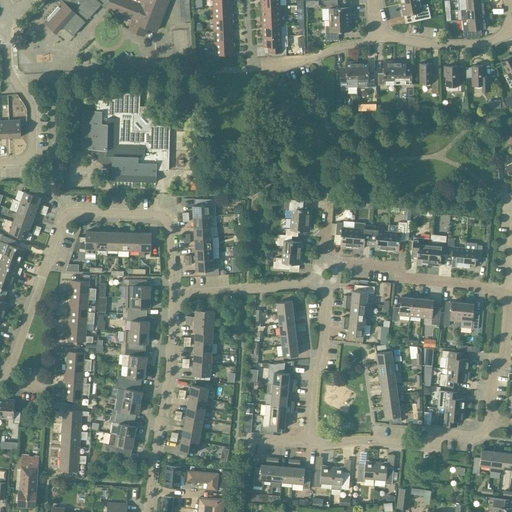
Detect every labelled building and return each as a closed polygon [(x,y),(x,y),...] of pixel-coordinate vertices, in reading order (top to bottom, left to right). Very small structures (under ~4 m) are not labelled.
[(61,26),(72,36),(100,3),(97,0),(59,0),(40,23),(54,34),(61,26)] [(147,29),(156,32),(168,0),(105,0),(103,7),(131,18),(126,30),(144,37),(147,29)] [(325,9),(322,9),(322,20),(330,20),(350,19),(349,7),(338,8),(337,0),(330,0),(325,0),(325,9)] [(420,0),(418,0),(401,4),(404,16),(415,14),(417,21),(427,19),(431,18),(429,10),(428,4),(422,5),(420,0)] [(459,0),(461,10),(484,7),(483,2),(484,2),(491,1),(490,0),(459,0)] [(280,5),(262,6),(262,16),(280,16),(280,5)] [(232,6),(213,7),(214,19),(232,18),(232,6)] [(492,13),(484,13),(484,7),(461,10),(462,20),(485,18),(492,17),(492,13)] [(280,16),(262,16),(263,27),(281,26),(280,16)] [(482,36),(481,29),(486,28),(485,22),(493,21),(492,17),(485,18),(462,20),(463,31),(463,37),(482,36)] [(232,18),(214,19),(214,31),(233,30),(232,18)] [(339,32),(350,31),(350,19),(330,20),(330,26),(326,26),(326,32),(326,40),(339,40),(339,32)] [(281,26),(263,27),(263,37),(281,36),(287,36),(287,26),(281,26)] [(233,30),(214,31),(215,43),(233,42),(233,30)] [(281,36),(263,37),(264,47),(268,47),(268,53),(272,53),(286,52),(286,46),(288,46),(287,36),(281,36)] [(233,42),(215,43),(215,55),(234,54),(233,42)] [(511,56),(502,62),(509,75),(505,77),(510,87),(511,86),(511,56)] [(368,61),(357,62),(357,83),(357,87),(374,87),(374,85),(374,71),(368,71),(368,61)] [(385,85),(385,81),(395,80),(395,61),(384,61),(384,73),(378,73),(378,85),(385,85)] [(405,61),(395,61),(395,80),(395,84),(412,84),(412,67),(406,67),(405,61)] [(346,68),(340,68),(340,70),(341,90),(347,90),(347,87),(357,87),(357,83),(357,62),(346,62),(346,68)] [(438,74),(432,75),(432,63),(420,63),(420,83),(431,83),(432,94),(438,93),(438,74)] [(458,66),(446,66),(446,86),(446,88),(447,89),(458,89),(458,91),(464,91),(464,79),(458,79),(458,67),(458,66)] [(484,66),(472,66),(472,85),(482,85),(482,91),(484,91),(490,91),(490,77),(490,75),(484,75),(484,66)] [(218,115),(217,145),(253,146),(255,86),(225,85),(224,115),(218,115)] [(83,111),(82,149),(94,149),(94,155),(106,168),(112,168),(112,180),(156,182),(156,169),(162,170),(169,170),(169,151),(170,126),(158,125),(158,117),(147,108),(139,107),(140,94),(114,93),(114,99),(96,99),(95,111),(83,111)] [(0,137),(10,137),(9,120),(0,120),(0,137)] [(9,120),(10,137),(21,137),(20,120),(9,120)] [(24,191),(20,202),(37,208),(39,204),(41,197),(24,191)] [(14,199),(10,209),(17,212),(33,218),(37,208),(20,202),(14,199)] [(193,217),(211,216),(215,215),(215,199),(194,199),(195,205),(192,205),(193,217)] [(285,199),(285,208),(288,208),(292,209),(291,219),(311,220),(311,210),(309,209),(310,201),(285,199)] [(404,207),(403,220),(411,220),(412,208),(404,207)] [(33,218),(17,212),(13,222),(30,228),(33,218)] [(215,215),(211,216),(193,217),(194,227),(211,226),(216,226),(215,215)] [(311,220),(291,219),(290,229),(286,229),(286,235),(292,236),(298,236),(298,230),(310,231),(311,220)] [(32,233),(28,232),(30,228),(13,222),(9,233),(30,240),(32,233)] [(354,228),(352,248),(363,249),(364,244),(370,244),(372,225),(365,224),(365,223),(354,222),(354,228)] [(388,231),(387,251),(398,252),(399,241),(405,241),(407,223),(398,222),(398,226),(389,225),(388,231)] [(337,223),(336,235),(342,235),(341,247),(352,248),(354,228),(343,227),(343,223),(337,223)] [(387,251),(388,231),(378,230),(378,225),(372,225),(370,244),(376,245),(375,250),(387,251)] [(211,226),(194,227),(194,238),(212,237),(211,226)] [(96,254),(97,249),(97,231),(86,231),(86,239),(79,238),(79,252),(85,252),(85,254),(96,254)] [(97,231),(97,249),(107,249),(108,232),(97,231)] [(108,232),(107,249),(118,250),(119,232),(108,232)] [(119,232),(118,250),(129,250),(130,232),(119,232)] [(130,232),(129,250),(140,250),(140,233),(130,232)] [(151,251),(151,233),(140,233),(140,250),(139,257),(144,257),(145,251),(151,251)] [(0,240),(0,245),(5,248),(3,254),(21,260),(25,250),(13,246),(15,240),(3,236),(2,235),(0,240)] [(291,241),(292,236),(286,235),(278,235),(277,245),(283,246),(282,252),(302,253),(303,243),(293,242),(293,241),(291,241)] [(212,237),(194,238),(195,249),(213,248),(212,237)] [(428,265),(430,239),(413,237),(412,256),(418,257),(417,263),(428,265)] [(430,239),(428,265),(440,266),(441,256),(442,254),(447,254),(448,242),(431,241),(431,239),(430,239)] [(448,242),(447,254),(452,255),(451,257),(452,257),(452,267),(463,268),(465,248),(454,247),(454,243),(448,242)] [(465,248),(463,268),(474,269),(475,263),(481,263),(481,258),(482,245),(476,245),(476,243),(466,243),(466,242),(465,242),(465,248)] [(213,248),(195,249),(196,260),(213,259),(213,248)] [(273,261),(273,268),(289,269),(290,263),(299,264),(301,264),(302,253),(282,252),(282,258),(276,258),(276,262),(273,261)] [(0,264),(21,272),(22,269),(19,267),(21,260),(3,254),(1,260),(0,259),(0,264)] [(218,258),(213,259),(196,260),(196,271),(205,270),(206,276),(219,275),(218,264),(218,258)] [(0,275),(14,281),(16,274),(20,275),(21,272),(0,264),(0,275)] [(14,281),(0,275),(0,294),(5,296),(7,290),(10,291),(14,281)] [(150,286),(146,286),(147,280),(124,279),(124,286),(125,286),(125,297),(150,297),(150,286)] [(72,280),(71,293),(96,294),(96,289),(89,288),(89,282),(85,281),(81,281),(72,280)] [(355,285),(354,291),(352,291),(352,296),(345,295),(344,301),(367,303),(368,293),(374,293),(374,287),(355,285)] [(96,294),(71,293),(70,305),(88,306),(88,300),(95,300),(96,294)] [(123,314),(147,315),(147,308),(150,308),(150,297),(125,297),(125,307),(123,307),(123,314)] [(399,315),(410,316),(412,298),(401,297),(400,307),(393,307),(392,320),(398,321),(399,315)] [(412,298),(410,316),(421,317),(423,299),(412,298)] [(433,307),(434,300),(423,299),(421,317),(432,318),(431,324),(439,325),(441,308),(433,307)] [(0,300),(0,312),(5,314),(9,304),(0,300)] [(278,314),(293,312),(292,301),(277,303),(278,314)] [(372,304),(367,303),(344,301),(344,307),(351,307),(350,312),(366,314),(371,315),(372,304)] [(444,312),(443,325),(450,326),(450,320),(461,321),(463,303),(452,301),(452,302),(451,313),(444,312)] [(461,321),(460,328),(471,329),(478,329),(479,311),(473,311),(474,304),(463,303),(461,321)] [(88,306),(70,305),(69,317),(94,318),(95,313),(87,312),(88,306)] [(200,306),(200,310),(195,309),(195,316),(186,315),(185,324),(194,325),(194,332),(195,332),(213,333),(214,311),(212,310),(212,307),(200,306)] [(293,312),(278,314),(279,324),(294,323),(293,312)] [(365,325),(366,314),(350,312),(350,317),(344,317),(343,323),(365,325)] [(131,321),(131,331),(148,332),(149,321),(146,321),(147,315),(123,314),(123,320),(131,321)] [(94,318),(69,317),(69,329),(86,330),(87,324),(94,324),(94,318)] [(294,323),(279,324),(280,335),(296,333),(294,323)] [(363,342),(363,336),(365,325),(343,323),(342,328),(349,329),(348,334),(355,335),(355,342),(363,342)] [(382,326),(380,343),(387,344),(389,327),(382,326)] [(86,330),(69,329),(68,341),(93,343),(93,337),(86,336),(86,330)] [(126,348),(145,350),(146,343),(148,344),(148,332),(131,331),(124,331),(123,342),(121,341),(121,348),(126,348)] [(195,332),(195,343),(212,344),(213,333),(195,332)] [(296,333),(280,335),(282,346),(297,344),(296,333)] [(422,339),(422,347),(435,347),(435,339),(422,339)] [(194,353),(211,355),(212,344),(195,343),(194,353)] [(282,346),(277,346),(278,356),(283,356),(283,357),(298,355),(297,344),(282,346)] [(147,357),(145,356),(145,350),(126,348),(121,348),(120,354),(122,355),(121,365),(128,366),(146,368),(147,357)] [(66,364),(91,365),(92,360),(84,359),(85,352),(67,351),(66,364)] [(392,351),(376,353),(378,364),(393,362),(399,361),(401,361),(401,356),(394,357),(395,357),(393,358),(392,351)] [(443,351),(442,357),(446,358),(445,368),(448,368),(468,370),(469,359),(462,359),(463,353),(455,352),(443,351)] [(193,364),(211,365),(211,355),(194,353),(193,364)] [(393,362),(378,364),(379,375),(395,373),(401,372),(399,361),(393,362)] [(289,374),(284,373),(285,363),(274,364),(269,364),(267,383),(288,385),(291,385),(296,385),(296,380),(289,379),(289,374)] [(91,365),(66,364),(65,376),(83,377),(83,370),(91,371),(91,365)] [(211,365),(193,364),(193,375),(210,376),(211,365)] [(122,382),(141,385),(142,379),(145,379),(146,368),(128,366),(127,377),(118,375),(117,381),(122,382)] [(460,387),(461,381),(467,381),(468,370),(448,368),(447,375),(440,374),(439,385),(460,387)] [(381,386),(396,383),(395,373),(379,375),(381,386)] [(83,377),(65,376),(65,388),(90,389),(90,384),(83,383),(83,377)] [(142,392),(140,391),(141,385),(122,382),(117,381),(116,388),(118,388),(117,398),(140,403),(142,392)] [(267,383),(266,394),(272,394),(287,395),(288,390),(295,391),(296,385),(291,385),(288,385),(267,383)] [(382,396),(398,394),(396,383),(381,386),(382,396)] [(189,396),(207,399),(209,388),(191,385),(189,396)] [(90,389),(65,388),(64,400),(81,401),(82,394),(89,395),(90,389)] [(438,401),(438,408),(444,408),(464,410),(465,399),(459,399),(460,392),(452,392),(439,390),(438,401)] [(271,405),(286,406),(287,395),(272,394),(271,405)] [(384,407),(399,405),(398,394),(382,396),(384,407)] [(187,407),(205,410),(207,399),(189,396),(187,407)] [(111,415),(135,419),(136,413),(138,414),(140,403),(117,398),(115,409),(112,409),(111,415)] [(4,399),(3,418),(9,419),(8,426),(11,429),(12,429),(12,438),(18,438),(19,424),(20,412),(15,411),(15,409),(14,409),(15,400),(4,399)] [(265,404),(264,415),(285,417),(286,412),(289,412),(289,406),(286,406),(271,405),(265,404)] [(399,405),(384,407),(385,418),(389,418),(389,424),(401,422),(401,416),(399,405)] [(245,431),(252,432),(253,407),(246,406),(245,431)] [(185,417),(203,420),(205,410),(187,407),(185,417)] [(454,426),(454,420),(463,421),(464,410),(444,408),(443,419),(436,418),(436,425),(454,426)] [(62,422),(81,424),(82,415),(89,416),(89,412),(63,410),(62,422)] [(136,426),(134,426),(135,419),(111,415),(110,421),(112,422),(110,433),(134,437),(136,426)] [(264,415),(263,426),(261,426),(260,433),(277,435),(278,428),(284,428),(285,417),(264,415)] [(183,428),(201,431),(203,420),(185,417),(183,428)] [(81,424),(62,422),(62,434),(87,436),(88,432),(80,432),(81,424)] [(182,438),(199,442),(201,431),(183,428),(182,438)] [(134,437),(110,433),(108,444),(106,443),(105,450),(125,453),(126,447),(132,448),(134,437)] [(87,436),(62,434),(61,446),(79,447),(80,439),(87,440),(87,436)] [(199,442),(182,438),(180,449),(197,453),(199,442)] [(79,447),(61,446),(60,458),(86,460),(86,456),(79,456),(79,447)] [(490,466),(492,451),(481,450),(480,458),(475,457),(472,473),(479,474),(480,465),(490,466)] [(490,466),(490,471),(501,473),(501,468),(503,453),(492,451),(490,466)] [(511,453),(503,453),(501,468),(511,469),(511,468),(511,453)] [(35,507),(39,457),(22,456),(18,505),(35,507)] [(86,460),(60,458),(59,471),(78,472),(78,463),(86,464),(86,460)] [(364,482),(364,479),(375,480),(376,462),(365,461),(365,466),(358,465),(357,481),(364,482)] [(393,468),(387,467),(387,463),(376,462),(375,480),(385,480),(385,484),(392,485),(393,468)] [(263,487),(264,480),(271,481),(272,465),(261,464),(261,467),(255,467),(253,486),(263,487)] [(178,466),(167,465),(165,486),(177,486),(178,466)] [(272,465),(271,481),(282,482),(283,466),(272,465)] [(283,466),(282,482),(292,483),(294,467),(283,466)] [(320,487),(321,483),(331,484),(333,467),(322,466),(321,470),(315,470),(313,486),(320,487)] [(310,470),(305,470),(305,468),(294,467),(292,483),(303,484),(302,488),(309,489),(310,470)] [(350,473),(343,472),(344,468),(333,467),(331,484),(331,489),(341,490),(341,489),(348,490),(350,473)] [(218,491),(218,474),(186,473),(186,484),(208,485),(208,491),(218,491)] [(499,487),(506,488),(507,480),(500,479),(499,487)] [(408,509),(411,489),(399,487),(397,508),(408,509)] [(429,505),(431,490),(424,490),(423,504),(429,505)] [(252,494),(252,500),(269,502),(270,494),(253,493),(252,494)] [(210,511),(212,498),(198,497),(196,511),(210,511)] [(511,511),(511,507),(503,507),(504,499),(489,497),(487,508),(490,511),(494,511),(511,511)] [(171,511),(172,498),(163,498),(161,511),(171,511)] [(382,510),(392,511),(392,502),(383,502),(382,510)] [(456,502),(454,511),(464,511),(466,503),(456,502)] [(126,511),(127,504),(107,503),(106,511),(126,511)]
